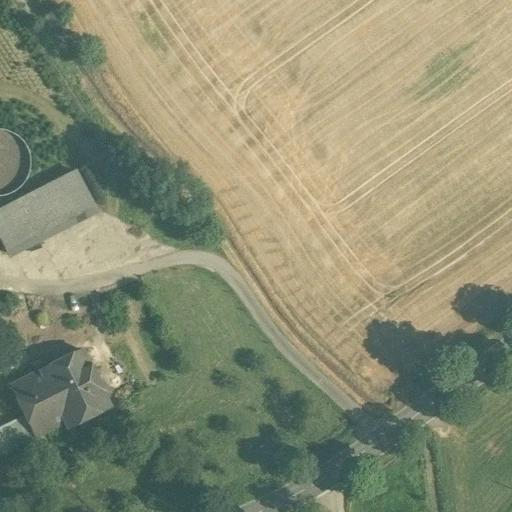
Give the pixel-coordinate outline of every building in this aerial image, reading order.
[(28,176),(30,163),(28,150),(20,139),(9,132),(0,130),(0,196),(10,194),(21,187),(28,176)] [(77,172),(0,211),(0,242),(5,253),(95,208),(77,172)] [(82,350),(39,372),(64,424),(68,430),(111,409),(82,350)] [(64,424),(39,372),(10,387),(24,416),(34,438),(64,424)] [(12,403),(0,408),(0,424),(18,416),(12,403)] [(24,416),(0,428),(0,455),(34,438),(24,416)]
